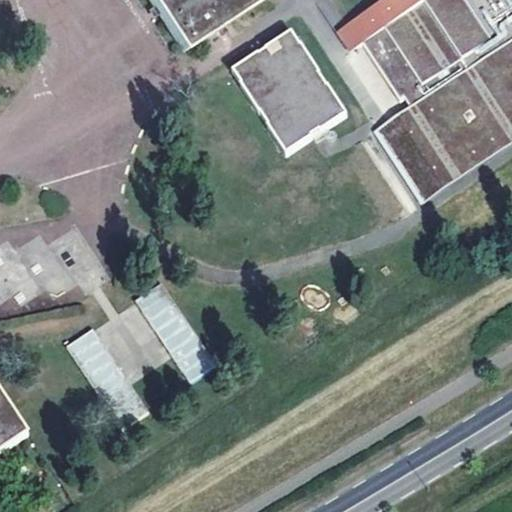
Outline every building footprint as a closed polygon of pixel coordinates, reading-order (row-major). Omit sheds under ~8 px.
[(255,5),(251,0),(148,0),(184,52),(255,5)] [(511,0),(385,0),(348,25),(361,45),(399,102),(404,99),(411,108),(389,123),(433,189),(511,137),(511,0)] [(348,25),(336,33),(349,53),(361,45),(348,25)] [(285,159),(310,141),(323,133),(344,120),(288,35),(230,74),(285,159)] [(328,140),(323,133),(310,141),(315,149),(328,140)] [(85,294),(109,279),(71,218),(63,220),(45,231),(18,238),(15,239),(3,242),(0,243),(0,305),(81,287),(85,294)] [(161,282),(134,300),(189,384),(216,367),(161,282)] [(119,431),(147,414),(95,327),(67,344),(119,431)] [(0,454),(29,435),(0,391),(0,454)]
